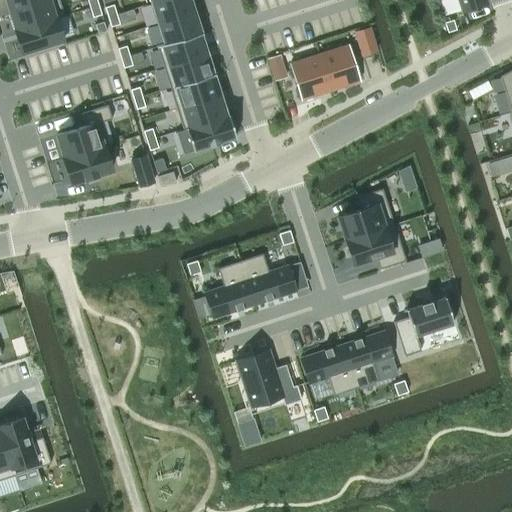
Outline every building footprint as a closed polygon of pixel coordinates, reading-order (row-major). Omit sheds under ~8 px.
[(6,0),(9,9),(38,0),(6,0)] [(38,0),(9,9),(16,30),(55,17),(63,15),(57,0),(38,0)] [(191,0),(159,0),(150,3),(156,24),(195,11),(191,0)] [(458,0),(462,11),(487,3),(485,0),(458,0)] [(98,4),(89,7),(92,16),(100,13),(98,4)] [(113,4),(104,7),(107,17),(116,14),(113,4)] [(195,11),(156,24),(162,43),(163,44),(200,33),(200,34),(202,33),(195,11)] [(116,14),(107,17),(110,27),(119,24),(116,14)] [(16,30),(14,30),(20,51),(62,38),(55,17),(16,30)] [(452,20),(444,23),(447,32),(455,29),(452,20)] [(370,28),(354,33),(361,56),(377,51),(370,28)] [(162,43),(156,45),(163,67),(206,53),(200,34),(200,33),(163,44),(162,43)] [(126,45),(117,48),(120,58),(129,55),(126,45)] [(347,45),(318,54),(330,90),(358,81),(347,45)] [(206,53),(163,67),(169,88),(213,74),(206,53)] [(318,54),(290,63),(301,99),(330,90),(318,54)] [(129,55),(120,58),(123,68),(132,65),(129,55)] [(279,56),(266,60),(270,73),(283,69),(279,56)] [(511,68),(499,76),(511,112),(511,111),(511,68)] [(213,74),(169,88),(176,108),(219,94),(213,74)] [(486,81),(476,86),(481,95),(491,90),(486,81)] [(139,87),(130,89),(133,99),(142,96),(139,87)] [(219,94),(176,108),(183,130),(185,129),(185,128),(226,115),(226,114),(219,94)] [(142,96),(133,99),(136,109),(145,106),(142,96)] [(87,127),(58,136),(65,158),(103,146),(107,145),(100,123),(111,120),(107,105),(82,113),(87,127)] [(226,115),(185,128),(185,129),(192,151),(235,137),(228,113),(226,114),(226,115)] [(152,128),(143,131),(146,140),(155,138),(152,128)] [(155,138),(146,140),(149,150),(158,147),(155,138)] [(65,158),(64,158),(71,180),(110,168),(103,146),(65,158)] [(144,155),(131,159),(139,186),(153,182),(144,155)] [(511,160),(511,156),(498,160),(502,174),(511,170),(511,160)] [(162,158),(152,161),(156,173),(165,170),(162,158)] [(409,166),(398,171),(401,181),(412,177),(409,166)] [(172,171),(157,176),(160,186),(175,181),(172,171)] [(359,209),(337,216),(345,240),(393,224),(381,188),(355,197),(359,209)] [(393,224),(345,240),(353,264),(375,257),(379,269),(405,260),(393,224)] [(289,230),(278,233),(282,246),(293,242),(289,230)] [(423,243),(417,245),(421,258),(428,255),(423,243)] [(262,253),(239,261),(253,304),(295,291),(287,265),(268,271),(262,253)] [(196,260),(185,264),(189,276),(200,272),(196,260)] [(223,286),(204,292),(212,318),(253,304),(239,261),(217,268),(223,286)] [(303,274),(296,277),(300,289),(308,287),(303,274)] [(408,317),(392,322),(404,356),(419,351),(414,336),(453,323),(444,296),(430,301),(430,300),(419,303),(420,304),(405,309),(408,317)] [(383,331),(341,344),(356,388),(378,381),(372,362),(391,356),(383,331)] [(341,344),(300,358),(308,383),(327,377),(333,395),(354,388),(356,388),(341,344)] [(268,350),(236,360),(250,406),(283,395),(281,392),(293,388),(285,364),(274,368),(268,350)] [(403,380),(392,383),(396,395),(407,392),(403,380)] [(323,406),(312,410),(316,422),(327,418),(323,406)] [(22,418),(0,424),(0,432),(14,475),(50,463),(41,437),(29,441),(22,418)] [(252,418),(236,423),(243,446),(259,440),(252,418)] [(0,479),(14,475),(0,432),(0,479)]
